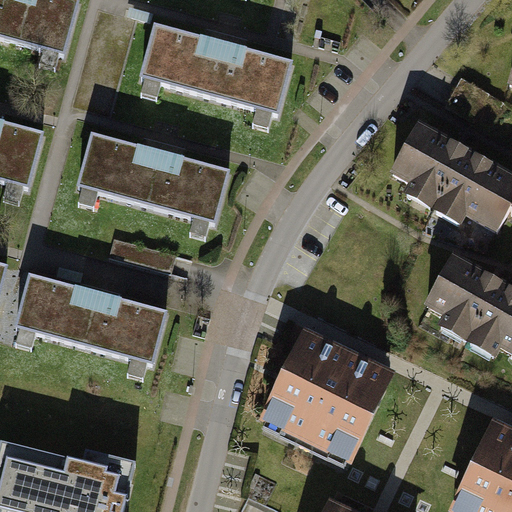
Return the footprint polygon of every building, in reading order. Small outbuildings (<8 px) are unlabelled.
[(80,8),(50,0),(40,0),(36,16),(6,8),(0,28),(0,43),(66,62),(80,8)] [(156,31),(142,84),(281,121),(295,69),(249,57),(244,75),(198,63),(203,44),(156,31)] [(46,141),(4,130),(0,145),(0,185),(31,194),(46,141)] [(511,220),(511,185),(423,134),(395,184),(499,243),(511,220)] [(94,140),(80,192),(218,229),(232,178),(186,165),(181,185),(135,173),(140,152),(94,140)] [(175,270),(178,254),(119,243),(116,259),(175,270)] [(511,296),(458,266),(428,320),(511,366),(511,296)] [(0,304),(8,272),(0,269),(0,304)] [(31,283),(17,336),(156,372),(170,319),(125,308),(120,327),(73,314),(78,295),(31,283)] [(316,347),(282,422),(375,464),(409,388),(316,347)] [(511,511),(511,445),(507,443),(476,511),(511,511)] [(0,448),(0,511),(121,511),(133,468),(85,457),(82,468),(0,448)]
